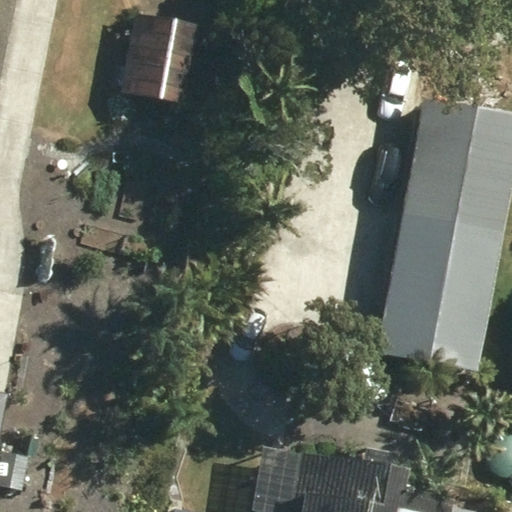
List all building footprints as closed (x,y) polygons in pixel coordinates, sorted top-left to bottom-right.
[(171,13),(136,7),(122,94),(158,100),(171,13)] [(356,360),(456,378),(493,173),(392,155),(356,360)] [(0,174),(0,493),(55,184),(0,174)] [(511,437),(483,436),(481,463),(511,465),(511,437)] [(273,511),(435,511),(436,507),(373,496),(376,480),(282,463),(273,511)]
